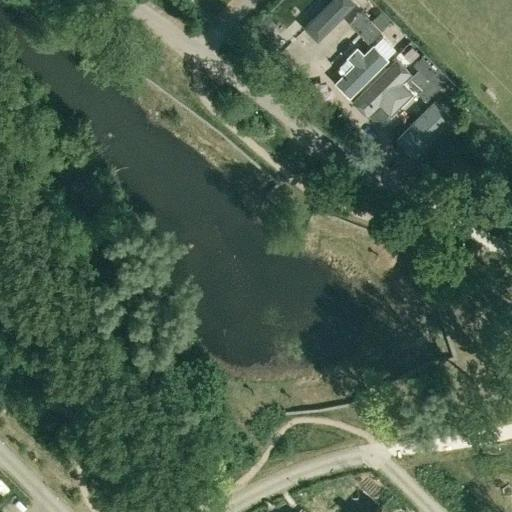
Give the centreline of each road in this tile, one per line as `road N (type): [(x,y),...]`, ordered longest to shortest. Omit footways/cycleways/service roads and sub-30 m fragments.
road 1 (unclassified): [(511,254),(459,229),(121,0)]
road 2 (residential): [(226,511),(296,476),(375,453),(432,511)]
